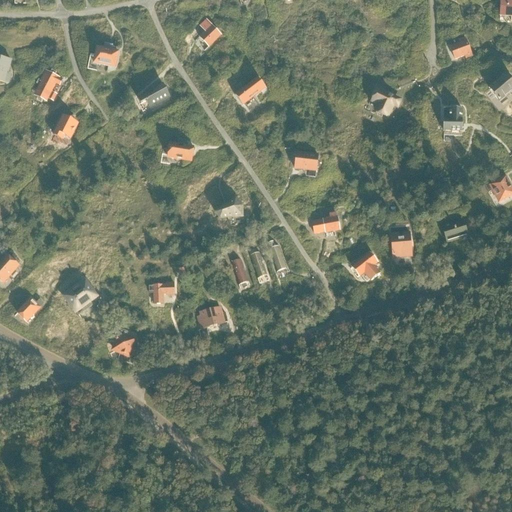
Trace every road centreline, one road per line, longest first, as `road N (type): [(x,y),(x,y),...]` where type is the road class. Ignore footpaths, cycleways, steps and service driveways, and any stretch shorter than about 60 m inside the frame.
road 1 (unclassified): [(511,261),(119,391)]
road 2 (unclassified): [(265,511),(119,391)]
